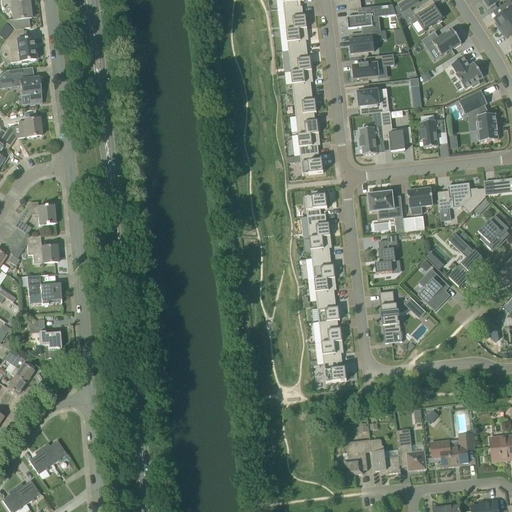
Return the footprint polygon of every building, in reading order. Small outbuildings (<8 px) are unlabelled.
[(6,22),(15,31),(23,30),(30,29),(29,20),(31,20),(29,2),(14,3),(13,0),(0,0),(2,11),(11,9),(13,21),(6,22)] [(298,8),(297,2),(304,1),(303,0),(282,0),(284,10),(302,8),(302,7),(298,8)] [(361,9),(360,0),(344,0),(345,1),(349,1),(350,11),(358,10),(361,9)] [(431,0),(429,0),(418,8),(412,12),(424,32),(437,23),(438,25),(442,22),(441,21),(443,20),(443,19),(444,18),(438,9),(437,9),(437,10),(434,6),(432,7),(429,2),(431,0)] [(483,0),(484,0),(482,1),(488,11),(496,6),(495,4),(500,0),(483,0)] [(511,22),(511,4),(511,3),(502,9),(505,13),(494,21),(496,24),(495,25),(499,31),(511,22)] [(373,33),(372,19),(396,16),(392,6),(361,9),(358,10),(359,17),(347,18),(348,30),(361,29),(362,35),(380,32),(373,33)] [(286,31),(307,29),(305,16),(303,17),(302,8),(284,10),(286,31)] [(511,36),(511,22),(499,31),(503,37),(504,36),(507,40),(511,36)] [(307,50),(306,41),(308,41),(307,29),(286,31),(288,52),(307,50)] [(19,63),(26,62),(36,61),(33,40),(24,41),(23,30),(15,31),(4,44),(9,47),(11,63),(11,64),(19,63)] [(432,44),(441,57),(451,50),(453,49),(454,50),(461,45),(460,44),(461,44),(452,30),(439,39),(435,33),(421,42),(426,48),(432,44)] [(372,39),(350,42),(351,55),(374,53),(372,39)] [(291,73),(312,71),(310,59),(308,59),(307,50),(288,52),(291,73)] [(380,80),(379,69),(394,66),(393,56),(364,59),(365,66),(360,66),(360,67),(353,68),(353,71),(351,71),(352,78),(354,78),(354,81),(368,79),(369,81),(380,80)] [(473,64),(469,67),(463,58),(450,66),(456,75),(455,76),(464,91),(482,79),(473,64)] [(28,97),(30,106),(41,104),(38,79),(22,81),(21,70),(5,72),(0,77),(0,85),(1,89),(21,86),(22,98),(28,97)] [(312,92),(311,83),(313,83),(312,71),(291,73),(293,94),(312,92)] [(428,74),(421,78),(424,83),(431,78),(428,74)] [(418,80),(410,80),(411,88),(419,87),(418,80)] [(378,100),(377,91),(364,93),(364,91),(355,92),(356,100),(358,100),(359,108),(368,107),(369,115),(368,115),(368,116),(389,113),(388,99),(378,100)] [(315,101),(313,101),(312,92),(293,94),(295,115),(316,113),(315,101)] [(477,110),(479,113),(480,117),(477,117),(479,132),(479,134),(478,134),(479,141),(480,141),(480,143),(489,142),(490,142),(498,141),(497,132),(498,132),(497,124),(496,124),(495,115),(488,116),(488,112),(485,106),(487,105),(484,99),(481,92),(459,103),(461,109),(464,116),(467,114),(477,110)] [(295,115),(298,136),(319,134),(317,122),(315,122),(314,114),(317,113),(316,113),(295,115)] [(405,152),(404,145),(404,139),(411,139),(411,144),(412,144),(410,129),(392,131),(390,113),(381,114),(382,128),(384,141),(384,142),(390,141),(391,153),(403,152),(403,153),(404,153),(404,152),(405,152)] [(8,151),(15,140),(26,138),(26,139),(41,137),(41,135),(42,134),(42,130),(40,129),(39,120),(24,122),(18,123),(18,127),(7,128),(4,133),(0,131),(0,145),(4,149),(8,151)] [(438,146),(437,135),(446,134),(445,121),(435,122),(421,124),(422,132),(420,132),(421,142),(423,141),(424,149),(438,148),(438,146)] [(377,155),(377,154),(376,148),(376,142),(384,141),(382,128),(374,129),(360,131),(361,140),(359,140),(360,148),(362,147),(363,156),(377,155)] [(320,146),(319,134),(298,136),(300,157),(319,155),(318,146),(320,146)] [(323,174),(322,161),(315,162),(314,156),(319,156),(319,155),(300,157),(302,176),(323,174)] [(511,191),(511,179),(492,182),(493,194),(511,191)] [(484,190),(478,191),(477,190),(470,191),(469,185),(452,187),(453,189),(447,190),(448,192),(437,194),(439,211),(449,210),(453,210),(461,209),(462,207),(470,215),(485,199),(484,190)] [(409,209),(411,209),(412,216),(413,216),(422,215),(421,208),(433,206),(431,189),(407,192),(409,209)] [(368,196),(370,213),(379,212),(389,211),(389,218),(403,217),(401,198),(393,199),(392,193),(368,196)] [(307,218),(326,216),(326,215),(321,216),(321,210),(327,209),(326,197),(305,199),(307,218)] [(485,211),(490,205),(485,201),(480,206),(485,211)] [(21,217),(31,216),(38,216),(39,227),(55,226),(53,207),(38,208),(37,204),(29,204),(29,205),(21,217)] [(307,218),(310,239),(331,237),(329,225),(327,225),(326,216),(307,218)] [(404,233),(417,232),(415,218),(413,219),(403,220),(403,226),(404,233)] [(489,231),(482,237),(480,240),(493,252),(502,242),(499,240),(509,230),(496,218),(491,223),(486,228),(489,231)] [(14,228),(16,229),(27,236),(31,230),(25,226),(18,221),(14,228)] [(16,229),(13,235),(23,241),(25,238),(26,238),(27,236),(16,229)] [(13,235),(9,240),(20,247),(23,241),(13,235)] [(468,278),(471,275),(474,272),(483,263),(484,263),(484,262),(484,261),(475,252),(474,253),(456,235),(455,236),(456,236),(449,243),(467,259),(467,260),(458,269),(468,278)] [(40,237),(26,238),(25,238),(23,241),(20,247),(16,252),(13,257),(17,260),(27,245),(28,257),(42,255),(42,265),(58,263),(56,248),(41,249),(40,237)] [(332,249),(331,237),(310,239),(312,260),(331,258),(330,249),(332,249)] [(387,238),(387,242),(378,243),(379,252),(381,264),(380,264),(375,265),(376,274),(376,275),(392,273),(393,273),(392,264),(395,263),(395,262),(394,251),(398,250),(396,237),(387,238)] [(6,245),(16,252),(20,247),(9,240),(6,245)] [(2,250),(6,253),(12,257),(13,257),(16,252),(6,245),(2,250)] [(443,276),(444,276),(431,263),(434,259),(430,255),(426,260),(443,276)] [(15,267),(17,265),(19,262),(17,260),(13,257),(12,257),(8,262),(11,264),(15,267)] [(314,281),(335,279),(334,267),(332,267),(331,258),(312,260),(314,281)] [(430,267),(425,262),(420,267),(425,272),(430,267)] [(445,292),(437,284),(441,280),(431,270),(427,275),(432,281),(424,289),(418,296),(435,313),(450,297),(445,292)] [(0,273),(1,272),(0,271),(0,295),(5,299),(13,304),(14,301),(16,300),(1,290),(1,289),(0,288),(0,273)] [(40,277),(27,278),(28,297),(41,296),(41,306),(48,306),(48,302),(61,301),(59,285),(40,287),(40,277)] [(334,291),(337,291),(335,279),(314,281),(317,302),(335,300),(334,291)] [(399,318),(399,317),(398,317),(397,313),(399,313),(399,311),(397,311),(397,305),(395,305),(393,293),(379,294),(381,313),(380,313),(381,315),(382,315),(382,319),(381,319),(381,320),(382,320),(385,345),(391,344),(395,344),(393,334),(400,334),(399,327),(400,327),(399,324),(398,318),(399,318)] [(339,309),(336,309),(335,300),(317,302),(319,323),(340,321),(339,309)] [(47,346),(48,354),(48,359),(65,358),(65,349),(61,349),(59,334),(45,335),(44,321),(29,322),(30,334),(39,333),(40,347),(47,346)] [(322,344),(343,342),(341,330),(339,330),(338,322),(340,321),(319,323),(322,344)] [(497,329),(491,324),(480,336),(492,347),(499,344),(497,329)] [(7,337),(2,345),(10,351),(16,343),(7,337)] [(342,354),(344,354),(343,342),(322,344),(324,365),(343,363),(342,354)] [(10,352),(4,361),(10,365),(15,368),(11,375),(14,378),(25,385),(33,373),(22,365),(24,361),(14,355),(10,352)] [(346,369),(339,370),(338,364),(343,364),(343,363),(324,365),(326,384),(347,382),(346,369)] [(7,390),(6,390),(17,397),(25,385),(14,378),(7,390)] [(359,425),(359,428),(356,428),(357,434),(368,432),(368,427),(366,427),(366,424),(359,425)] [(412,453),(410,432),(410,431),(396,432),(399,458),(400,470),(407,469),(408,473),(427,471),(425,452),(412,453)] [(460,449),(450,450),(449,442),(430,444),(432,459),(441,458),(442,469),(454,468),(454,466),(468,464),(467,451),(474,451),(472,436),(459,437),(460,449)] [(511,436),(490,439),(490,445),(492,463),(510,461),(510,462),(511,461),(511,436)] [(370,441),(371,453),(374,473),(380,472),(381,476),(400,474),(400,470),(399,458),(385,460),(384,448),(382,447),(381,442),(379,440),(370,441)] [(344,462),(344,467),(346,477),(363,475),(363,472),(367,471),(366,453),(371,453),(370,441),(346,444),(348,461),(344,462)] [(41,449),(52,466),(67,456),(57,442),(49,447),(47,445),(41,449)] [(52,466),(41,449),(34,454),(36,456),(28,462),(38,476),(52,466)] [(14,489),(26,506),(40,496),(30,482),(22,487),(21,485),(14,489)] [(2,502),(8,511),(17,511),(26,506),(14,489),(8,494),(9,496),(2,502)] [(497,511),(497,502),(484,504),(485,506),(471,507),(471,511),(497,511)]
